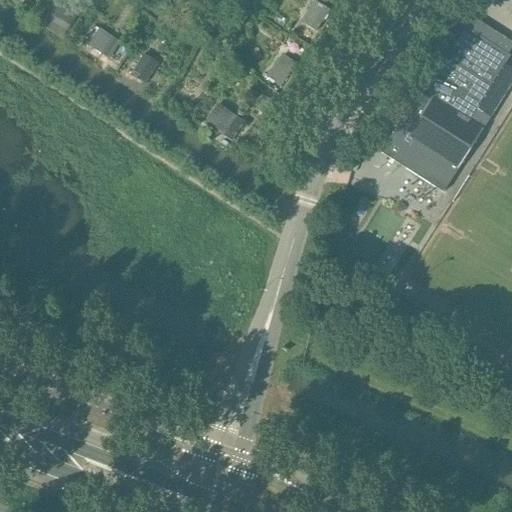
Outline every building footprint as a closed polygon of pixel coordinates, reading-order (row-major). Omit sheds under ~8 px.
[(17,0),(30,9),(36,0),(17,0)] [(314,1),(301,23),(315,32),(329,10),(314,1)] [(76,18),(55,5),(54,4),(41,26),(63,40),(66,34),(76,18)] [(461,26),(431,73),(380,153),(442,193),(490,119),(476,110),(509,57),(507,55),(511,46),(511,43),(469,16),(462,27),(461,26)] [(100,31),(88,48),(102,57),(113,39),(100,31)] [(281,88),(296,64),(282,55),(266,78),(281,88)] [(144,56),(129,78),(145,89),(159,66),(144,56)] [(406,69),(398,83),(409,89),(417,76),(406,69)] [(250,90),(242,103),(251,109),(260,96),(250,90)] [(218,105),(205,126),(224,138),(224,137),(232,142),(244,123),(236,118),(237,117),(218,105)]
